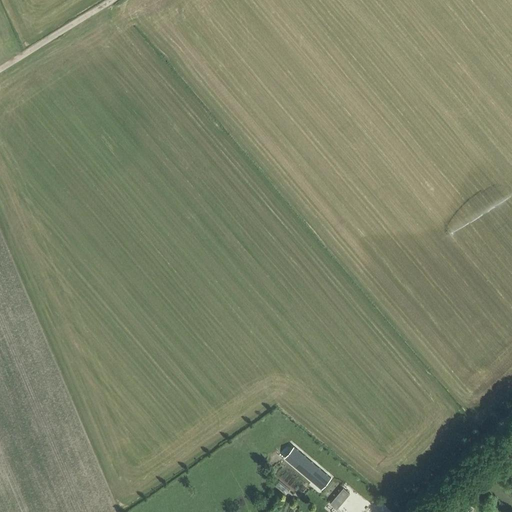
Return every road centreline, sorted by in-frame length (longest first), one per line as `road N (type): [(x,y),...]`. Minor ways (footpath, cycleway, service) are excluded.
road 1 (track): [(0,70),(113,0)]
road 2 (track): [(421,511),(511,424)]
